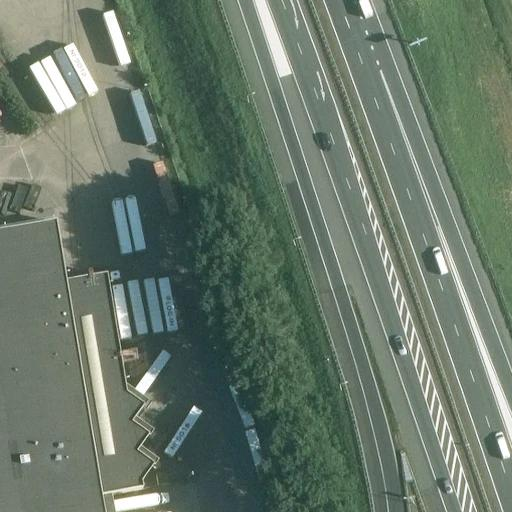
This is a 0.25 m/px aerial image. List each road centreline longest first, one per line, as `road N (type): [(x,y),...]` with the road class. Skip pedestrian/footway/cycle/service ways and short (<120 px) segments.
road 1 (motorway): [(277,0),(457,511)]
road 2 (motorway): [(248,0),(360,355),(394,511)]
road 3 (motorway): [(511,501),(367,76)]
road 4 (motorway): [(511,391),(432,196),(367,76)]
